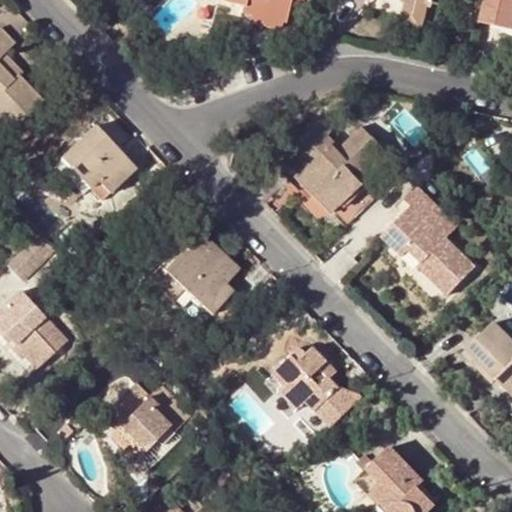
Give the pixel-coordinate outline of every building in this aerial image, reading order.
[(224,0),(224,2),(239,6),(240,0),(249,0),(250,0),(248,6),(287,16),(290,0),(298,0),(302,1),(301,0),(224,0)] [(249,0),(240,0),(239,6),(238,14),(284,26),(287,16),(248,6),(250,0),(249,0)] [(511,0),(485,0),(480,24),(511,30),(511,0)] [(0,122),(10,132),(42,103),(16,77),(12,80),(0,67),(0,58),(3,55),(13,45),(0,31),(0,122)] [(0,67),(12,80),(16,77),(19,73),(3,55),(0,58),(0,67)] [(319,120),(315,125),(326,136),(329,132),(319,120)] [(326,136),(315,125),(292,147),(284,139),(266,156),(290,182),(294,179),(328,215),(348,196),(344,191),(354,181),(357,184),(385,155),(360,131),(336,153),(328,144),(331,141),(326,136)] [(110,152),(113,148),(94,127),(60,159),(89,188),(96,182),(108,194),(134,169),(123,157),(119,160),(110,152)] [(123,157),(113,148),(110,152),(119,160),(123,157)] [(359,186),(357,184),(354,181),(344,191),(348,196),(359,186)] [(475,263),(448,234),(458,224),(418,182),(402,198),(408,204),(381,231),(442,294),(475,263)] [(158,268),(147,279),(171,302),(182,290),(221,325),(240,308),(221,290),(238,271),(197,233),(163,271),(158,268)] [(23,282),(17,290),(20,293),(27,286),(24,283),(52,251),(37,235),(7,266),(23,282)] [(0,311),(0,338),(6,344),(10,340),(24,356),(37,369),(65,343),(20,293),(0,311)] [(511,343),(493,325),(463,353),(493,383),(495,379),(511,395),(511,343)] [(6,344),(0,338),(0,347),(27,377),(37,369),(24,356),(10,340),(6,344)] [(291,359),(276,374),(285,384),(282,388),(300,407),(304,403),(328,428),(362,398),(356,394),(351,391),(339,388),(330,378),(321,369),(327,364),(312,347),(305,354),(303,351),(300,349),(295,349),(292,350),(290,352),(289,355),(291,359)] [(336,372),(327,364),(321,369),(330,378),(336,372)] [(285,384),(276,374),(271,377),(282,388),(285,384)] [(99,419),(112,434),(120,425),(145,451),(170,426),(176,432),(189,419),(162,391),(149,405),(145,399),(131,386),(99,419)] [(158,387),(145,399),(149,405),(162,391),(158,387)] [(300,407),(282,388),(277,392),(295,412),(300,407)] [(120,425),(112,434),(109,436),(134,462),(145,451),(120,425)] [(388,448),(357,478),(388,510),(387,511),(386,511),(427,511),(433,506),(416,488),(421,483),(388,448)] [(169,501),(157,511),(176,511),(178,510),(169,501)]
